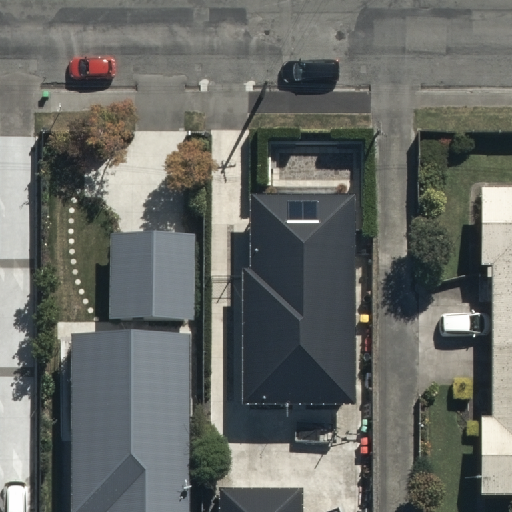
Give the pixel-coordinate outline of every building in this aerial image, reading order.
[(511,196),(485,196),(488,502),(511,502),(511,196)] [(356,207),(247,209),(250,412),(359,410),(356,207)] [(198,241),(115,240),(115,321),(198,322),(198,241)] [(194,511),(194,343),(72,343),(72,511),(194,511)] [(303,511),(303,497),(217,498),(217,511),(303,511)]
